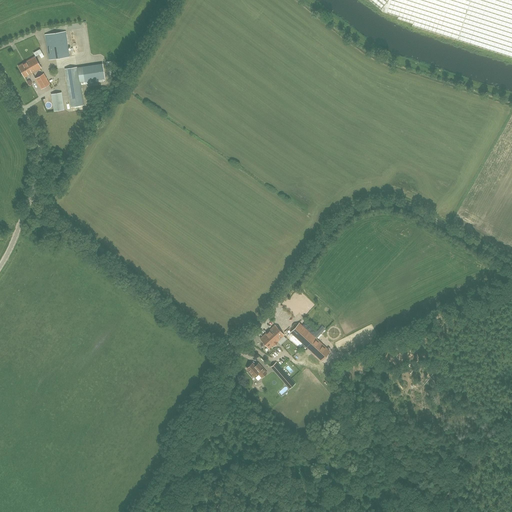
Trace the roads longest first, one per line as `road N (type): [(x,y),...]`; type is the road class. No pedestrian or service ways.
road 1 (residential): [(511,265),(401,205),(358,208),(331,228),(253,331),(229,341),(212,336),(31,193)]
road 2 (track): [(511,95),(384,54),(308,0)]
road 3 (unclassified): [(31,193),(38,151),(0,74)]
